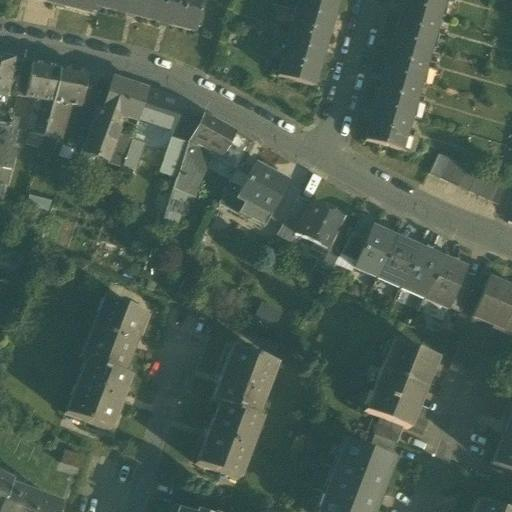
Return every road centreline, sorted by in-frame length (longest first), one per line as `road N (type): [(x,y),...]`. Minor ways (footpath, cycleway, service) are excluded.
road 1 (residential): [(322,161),(191,84),(114,56),(0,35)]
road 2 (residential): [(511,248),(322,161)]
road 3 (residential): [(182,347),(132,511)]
road 4 (residential): [(322,161),(371,0)]
road 5 (residential): [(466,399),(423,511)]
